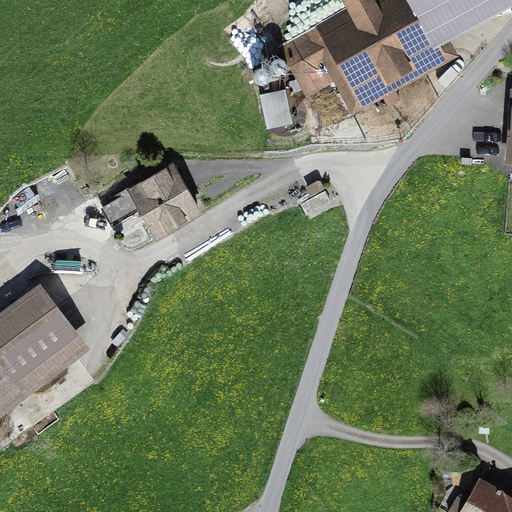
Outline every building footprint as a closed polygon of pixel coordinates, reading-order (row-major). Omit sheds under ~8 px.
[(318,27),(281,47),(307,93),(335,77),(353,110),(460,52),(449,33),(507,0),(343,0),(347,7),(316,23),(318,27)] [(284,87),(261,94),(270,128),(294,121),(284,87)] [(171,165),(133,186),(158,231),(196,210),(171,165)] [(66,294),(0,341),(0,428),(108,351),(66,294)] [(511,511),(511,497),(481,480),(462,511),(511,511)]
